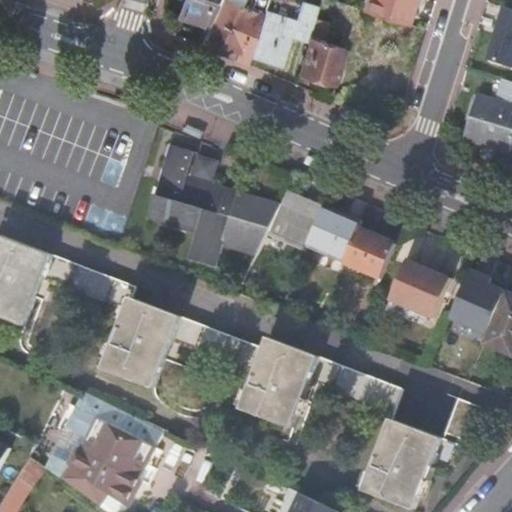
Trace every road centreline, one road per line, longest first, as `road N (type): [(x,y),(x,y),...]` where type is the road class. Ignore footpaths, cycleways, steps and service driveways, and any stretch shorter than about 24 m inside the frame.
road 1 (residential): [(131,59),(409,176)]
road 2 (residential): [(409,176),(466,0)]
road 3 (residential): [(0,16),(131,59)]
